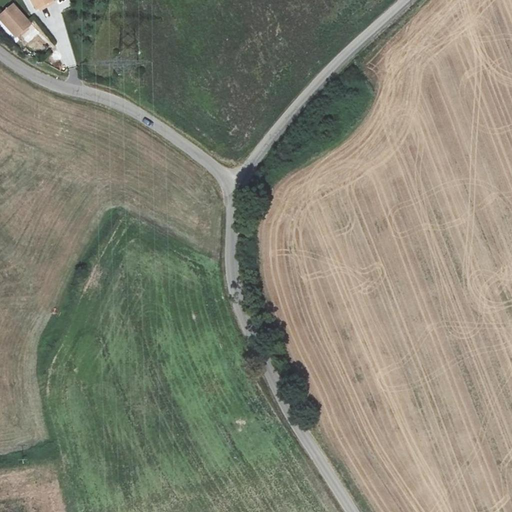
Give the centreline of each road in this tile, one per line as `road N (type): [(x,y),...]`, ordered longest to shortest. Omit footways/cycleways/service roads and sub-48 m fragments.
road 1 (unclassified): [(352,511),(289,412),(241,308),(232,187)]
road 2 (unclassified): [(232,187),(122,104),(41,78),(0,50)]
road 3 (unclassified): [(232,187),(323,76),(404,0)]
